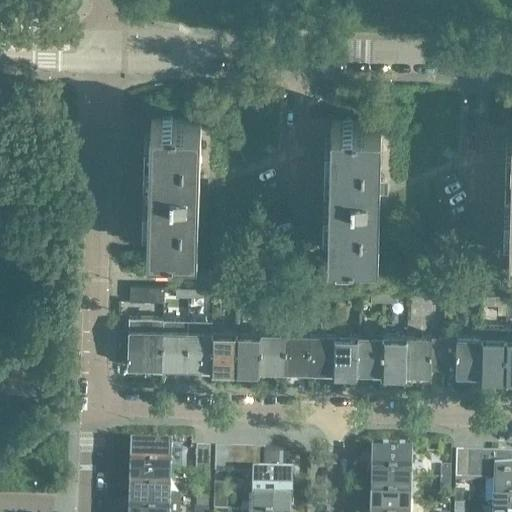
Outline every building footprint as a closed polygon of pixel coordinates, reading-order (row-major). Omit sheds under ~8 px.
[(148,244),(148,245),(156,246),(156,252),(170,252),(170,246),(198,247),(200,188),(204,188),(204,176),(200,175),(201,117),(151,115),(151,117),(152,117),(152,118),(152,129),(146,129),(145,168),(151,168),(151,174),(150,187),(151,187),(151,193),(144,193),(143,217),(150,217),(150,226),(149,226),(149,228),(150,228),(149,243),(149,244),(148,244)] [(332,122),(333,122),(332,134),(326,133),(325,172),(331,172),(331,178),(331,191),(331,197),(324,197),(324,221),(330,222),(330,230),(330,232),(330,248),(329,248),(328,250),(336,250),(336,256),(350,256),(350,250),(379,251),(380,193),(384,193),(385,180),(380,180),(382,121),(332,120),(332,122)] [(130,297),(130,300),(164,301),(165,286),(131,285),(131,288),(131,297),(130,297)] [(189,296),(189,287),(176,286),(176,295),(189,296)] [(201,296),(202,287),(189,287),(189,296),(201,296)] [(237,297),(238,288),(225,288),(225,297),(237,297)] [(250,288),(238,288),(237,297),(250,297),(250,288)] [(286,298),(287,289),(274,289),(274,298),(286,298)] [(299,298),(299,290),(287,289),(286,298),(299,298)] [(335,299),(335,290),(323,290),(322,299),(335,299)] [(348,291),(335,290),(335,299),(348,300),(348,291)] [(384,301),(384,292),(371,291),(371,300),(384,301)] [(397,301),(397,292),(384,292),(384,301),(397,301)] [(445,302),(445,293),(433,293),(432,302),(445,302)] [(482,303),(482,294),(469,294),(469,303),(482,303)] [(495,294),(482,294),(482,303),(495,303),(495,294)] [(163,366),(164,318),(164,317),(129,316),(128,365),(139,365),(161,366),(163,366)] [(187,367),(187,366),(188,328),(188,318),(164,318),(163,366),(186,366),(186,367),(187,367)] [(444,327),(408,326),(408,334),(407,372),(421,372),(421,376),(431,376),(431,369),(443,369),(444,338),(444,327)] [(211,367),(212,329),(188,328),(187,366),(210,367),(211,367)] [(236,368),(237,330),(212,329),(211,367),(235,367),(235,368),(236,368)] [(260,369),(260,368),(261,330),(237,330),(236,368),(259,368),(260,369)] [(285,369),(286,331),(261,330),(260,368),(283,369),(285,369)] [(309,370),(309,369),(310,332),(286,331),(285,369),(308,369),(308,370),(309,370)] [(333,370),(334,332),(310,332),(309,369),(332,370),(333,370)] [(358,371),(359,333),(334,332),(333,370),(356,371),(358,371)] [(382,372),(382,371),(383,334),(359,333),(358,371),(381,371),(381,372),(382,372)] [(407,372),(408,334),(383,334),(382,371),(405,372),(406,372),(407,372)] [(480,374),(481,336),(456,336),(456,338),(444,338),(443,369),(455,369),(455,374),(456,374),(456,373),(479,374),(480,374)] [(505,374),(506,337),(481,336),(480,374),(504,374),(504,375),(505,375),(505,374)] [(133,457),(132,471),(171,473),(171,449),(131,447),(131,448),(130,448),(130,457),(133,457)] [(197,448),(197,452),(196,474),(209,474),(210,449),(208,449),(199,449),(199,448),(197,448)] [(227,475),(228,449),(217,449),(216,449),(215,474),(227,475)] [(239,475),(240,449),(229,449),(228,449),(227,475),(239,475)] [(252,475),(252,450),(241,450),(240,449),(239,475),(252,475)] [(264,476),(265,450),(264,450),(252,450),(252,475),(253,475),(264,476)] [(265,450),(264,476),(276,476),(276,475),(277,450),(276,450),(265,450)] [(467,481),(468,454),(457,453),(456,453),(455,481),(467,481)] [(374,463),(373,478),(412,479),(412,455),(372,454),(372,455),(371,455),(371,463),(374,463)] [(479,482),(480,454),(468,454),(467,481),(479,482)] [(491,482),(492,454),(480,454),(479,482),(491,482)] [(511,454),(492,454),(491,482),(494,482),(494,481),(505,481),(506,481),(511,481),(511,454)] [(441,468),(441,481),(450,481),(451,469),(441,468)] [(171,473),(132,471),(131,471),(131,473),(130,473),(130,481),(132,481),(132,495),(170,497),(171,473)] [(209,488),(209,474),(196,474),(196,488),(209,488)] [(291,500),(292,485),(294,485),(294,477),(293,477),(294,476),(276,475),(276,476),(264,476),(253,475),(252,499),(291,500)] [(412,479),(373,478),(372,478),(371,479),(370,488),(373,488),(373,502),(411,503),(412,479)] [(450,494),(450,481),(441,481),(440,493),(450,494)] [(511,481),(506,481),(505,481),(494,481),(494,482),(494,505),(511,505),(511,481)] [(215,486),(215,498),(227,499),(228,486),(215,486)] [(455,493),(455,505),(464,505),(465,493),(455,493)] [(169,511),(170,497),(132,495),(130,495),(130,497),(129,497),(129,505),(131,505),(131,511),(169,511)] [(227,511),(227,499),(215,498),(214,511),(227,511)] [(290,511),(291,509),(293,510),(294,501),(293,501),(293,500),(291,500),(252,499),(252,511),(290,511)] [(410,511),(411,503),(373,502),(371,502),(371,503),(370,503),(370,511),(372,511),(410,511)]
